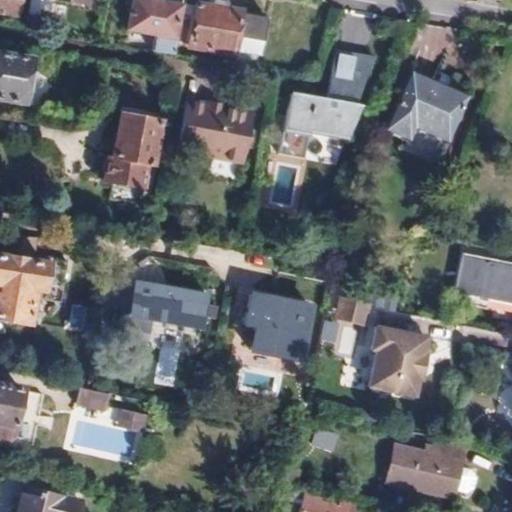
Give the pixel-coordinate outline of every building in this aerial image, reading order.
[(18,0),(0,0),(0,14),(15,18),(18,0)] [(153,37),(151,52),(171,55),(179,7),(144,0),(131,0),(125,32),(153,37)] [(207,6),(194,3),(186,48),(230,57),(231,52),(259,57),(266,18),(223,9),(223,2),(221,1),(217,0),(209,0),(210,0),(208,2),(207,6)] [(328,84),(325,83),(322,100),(286,93),(286,96),(311,101),(306,131),(345,138),(357,108),(353,106),(370,59),(335,51),(328,84)] [(332,51),(325,83),(328,84),(335,51),(332,51)] [(28,61),(0,55),(0,100),(20,105),(28,61)] [(122,67),(102,63),(97,86),(118,90),(122,67)] [(464,96),(406,75),(384,133),(408,142),(412,131),(445,143),(464,96)] [(311,101),(286,96),(279,131),(305,136),(306,131),(311,101)] [(175,150),(241,163),(249,116),(183,105),(175,150)] [(146,164),(150,165),(157,123),(119,116),(111,158),(146,164)] [(240,166),(241,163),(175,150),(174,155),(240,166)] [(94,176),(141,185),(146,164),(111,158),(97,155),(94,176)] [(140,190),(141,185),(94,176),(93,180),(140,190)] [(0,318),(21,322),(28,288),(38,289),(43,266),(30,263),(35,240),(5,236),(1,259),(0,259),(0,318)] [(511,302),(511,319),(511,320),(511,319),(511,268),(457,258),(450,291),(511,302)] [(420,337),(371,327),(367,349),(372,350),(365,386),(408,395),(412,378),(415,379),(419,355),(417,354),(420,337)] [(20,390),(0,385),(0,425),(13,428),(20,390)] [(107,395),(77,388),(74,404),(103,410),(107,395)] [(126,412),(122,429),(149,434),(152,418),(126,412)] [(456,441),(435,437),(431,451),(418,448),(418,453),(389,447),(386,456),(465,474),(462,468),(451,465),(456,441)] [(465,474),(386,456),(381,481),(444,496),(445,488),(457,490),(464,486),(467,478),(465,474)] [(292,472),(270,467),(266,482),(288,487),(292,472)] [(75,511),(78,502),(21,488),(15,511),(75,511)] [(340,511),(346,511),(348,501),(300,490),(296,510),(304,511),(340,511),(341,511),(340,511)]
